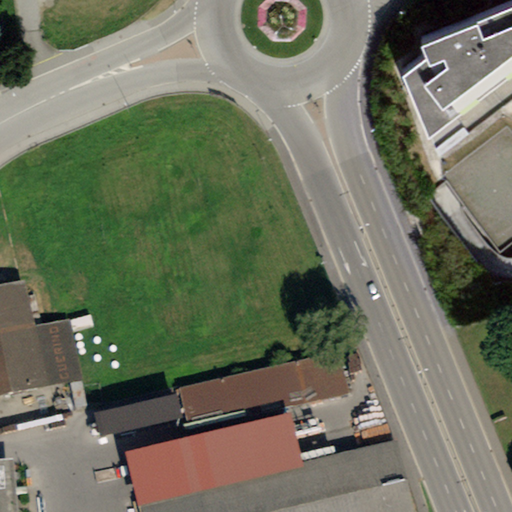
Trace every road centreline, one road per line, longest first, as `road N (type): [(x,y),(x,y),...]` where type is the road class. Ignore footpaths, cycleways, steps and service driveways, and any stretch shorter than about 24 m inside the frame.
road 1 (primary): [(497,511),(346,145),(322,67)]
road 2 (primary): [(266,80),(301,143),(455,511)]
road 3 (residential): [(221,0),(64,91)]
road 4 (residential): [(64,91),(242,68)]
